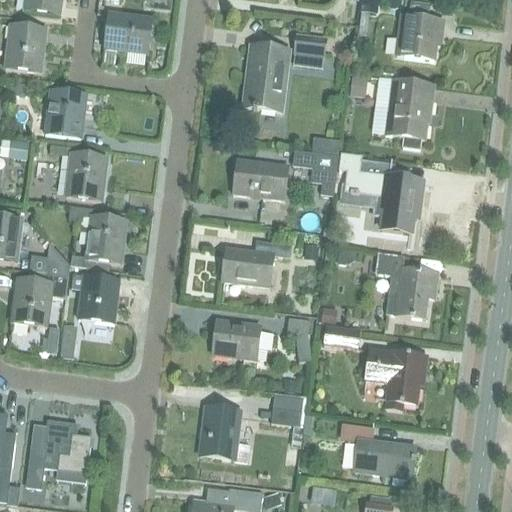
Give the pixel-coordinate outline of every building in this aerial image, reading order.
[(25,0),(23,16),(59,21),(61,0),(25,0)] [(142,0),(142,9),(165,11),(165,0),(142,0)] [(361,0),(359,14),(376,16),(378,0),(361,0)] [(402,21),(399,45),(405,46),(403,62),(433,66),(437,39),(442,40),(444,27),(429,25),(430,11),(410,9),(409,22),(402,21)] [(108,20),(103,55),(147,61),(152,26),(108,20)] [(46,35),(9,31),(4,75),(40,79),(46,35)] [(324,63),(326,45),(296,42),(294,59),(324,63)] [(288,57),(250,53),(243,114),(280,119),(288,57)] [(378,130),(387,74),(374,72),(365,127),(378,130)] [(352,82),(350,102),(365,104),(367,84),(352,82)] [(418,145),(425,146),(428,120),(431,120),(434,91),(392,86),(385,141),(400,143),(399,153),(417,155),(418,145)] [(15,88),(14,99),(29,100),(29,89),(15,88)] [(86,102),(50,97),(44,141),(80,145),(86,102)] [(319,153),(318,134),(309,134),(310,153),(319,153)] [(10,144),(7,161),(27,164),(29,147),(10,144)] [(341,158),(338,175),(346,176),(345,187),(345,190),(344,197),(351,198),(350,200),(358,201),(359,199),(378,201),(377,203),(378,203),(376,217),(383,218),(383,222),(381,234),(410,238),(413,213),(419,214),(423,185),(360,177),(362,161),(341,158)] [(105,165),(70,161),(64,204),(100,208),(105,165)] [(288,173),(236,166),(232,200),(283,207),(288,173)] [(312,174),(311,186),(322,187),(321,199),(334,200),(337,177),(312,174)] [(72,261),(71,271),(109,276),(110,267),(121,269),(124,246),(127,226),(124,225),(91,221),(86,262),(72,261)] [(21,225),(0,222),(0,267),(16,269),(21,225)] [(253,259),(225,256),(221,288),(269,294),(272,262),(289,264),(291,252),(255,247),(253,259)] [(306,249),(305,262),(316,264),(318,251),(306,249)] [(51,252),(47,280),(67,282),(69,273),(51,252)] [(424,324),(428,293),(436,294),(438,278),(402,273),(403,262),(378,259),(375,280),(391,282),(386,319),(424,324)] [(16,286),(11,329),(46,333),(50,300),(65,302),(67,282),(47,280),(30,277),(29,287),(16,286)] [(74,279),(72,297),(82,298),(79,324),(111,328),(114,328),(116,307),(119,285),(74,279)] [(323,313),(321,329),(333,330),(334,314),(323,313)] [(309,327),(288,325),(286,342),(295,343),(303,368),(315,364),(307,339),(309,327)] [(260,333),(216,327),(212,361),(255,366),(260,333)] [(48,333),(47,344),(56,345),(58,334),(48,333)] [(358,355),(360,337),(326,333),(323,351),(358,355)] [(392,358),(370,356),(366,385),(386,388),(384,405),(416,410),(420,378),(425,379),(427,361),(393,357),(392,358)] [(285,384),(284,393),(295,394),(296,386),(285,384)] [(273,410),(271,426),(300,430),(301,414),(273,410)] [(235,464),(241,415),(206,411),(200,459),(235,464)] [(0,506),(7,508),(15,446),(3,445),(5,433),(6,421),(0,419),(0,506)] [(88,476),(91,451),(89,451),(90,442),(76,440),(77,429),(49,426),(45,459),(32,457),(28,491),(41,492),(44,471),(88,476)] [(372,444),(373,437),(374,430),(345,426),(343,441),(360,443),(356,474),(385,478),(386,474),(413,477),(416,450),(372,444)] [(293,437),(291,451),(300,452),(302,438),(293,437)] [(308,482),(306,494),(327,497),(329,485),(308,482)] [(234,511),(234,510),(249,511),(260,511),(262,497),(236,494),(236,495),(208,492),(206,505),(195,503),(193,511),(234,511)] [(277,495),(262,501),(266,511),(267,511),(281,507),(277,495)]
